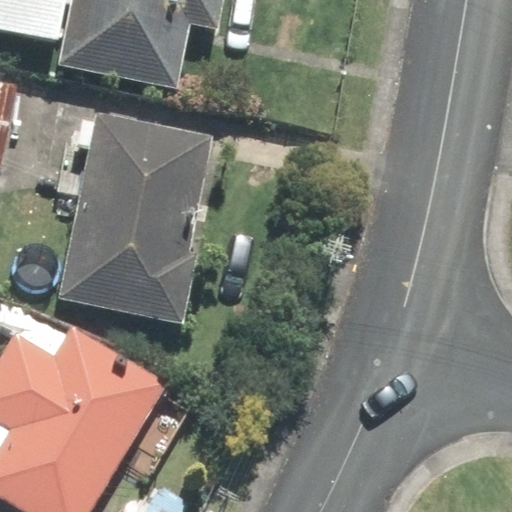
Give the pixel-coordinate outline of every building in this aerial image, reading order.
[(0,0),(0,34),(63,47),(72,0),(0,0)] [(76,0),(63,70),(181,93),(193,31),(220,36),(227,0),(76,0)] [(0,171),(2,172),(20,90),(0,85),(0,171)] [(216,142),(100,119),(63,304),(186,329),(201,259),(193,257),(216,142)] [(0,459),(0,501),(18,511),(95,511),(168,390),(74,334),(57,363),(20,341),(0,374),(0,429),(13,437),(0,459)]
